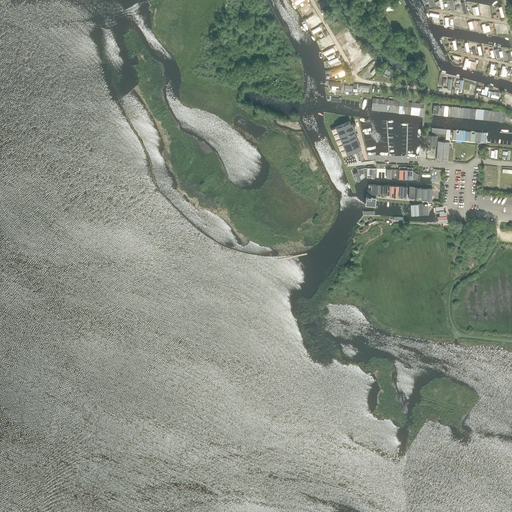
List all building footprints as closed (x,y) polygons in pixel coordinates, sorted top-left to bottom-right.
[(312,10),(309,3),(301,7),(304,13),(312,10)] [(316,13),(306,19),(308,22),(318,16),(316,13)] [(397,19),(389,22),(391,28),(399,25),(397,19)] [(489,24),(486,25),(485,23),(481,24),(483,32),(490,30),(489,24)] [(496,25),(497,34),(505,34),(504,30),(501,30),(501,24),(496,25)] [(337,38),(348,32),(346,28),(335,35),(337,38)] [(355,43),(346,49),(350,56),(354,53),(352,49),(357,46),(355,43)] [(468,43),(465,44),(466,47),(461,48),(461,51),(470,50),(468,43)] [(333,47),(323,52),(324,55),(335,50),(333,47)] [(363,56),(354,62),(357,67),(367,62),(363,56)] [(477,68),(484,70),(485,62),(479,60),(477,68)] [(342,68),(331,72),(333,76),(339,73),(340,77),(345,75),(342,68)] [(456,84),(455,88),(459,88),(459,89),(462,90),(464,81),(460,80),(459,84),(456,84)] [(350,121),(336,127),(342,142),(347,154),(359,149),(361,149),(358,142),(357,140),(357,139),(355,137),(355,136),(354,133),(355,132),(355,131),(354,128),(352,124),(351,124),(350,123),(350,122),(350,121)] [(475,132),(474,142),(486,143),(487,133),(475,132)] [(428,135),(427,145),(435,145),(436,136),(428,135)] [(438,141),(436,160),(447,161),(449,142),(438,141)] [(360,177),(365,177),(365,168),(364,168),(357,169),(360,177)] [(380,194),(389,195),(389,186),(380,186),(379,194),(380,194)] [(367,196),(366,205),(375,205),(375,202),(376,197),(368,196),(367,196)] [(435,207),(435,210),(436,213),(437,213),(437,216),(446,215),(446,212),(444,212),(444,208),(440,208),(440,206),(435,207)] [(443,225),(446,224),(446,222),(447,222),(446,215),(437,216),(438,224),(443,224),(443,225)]
